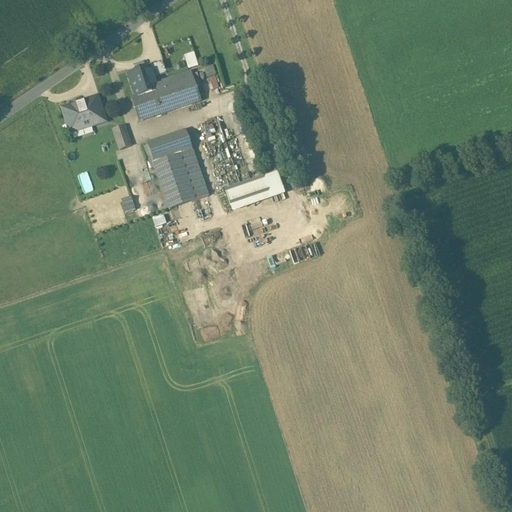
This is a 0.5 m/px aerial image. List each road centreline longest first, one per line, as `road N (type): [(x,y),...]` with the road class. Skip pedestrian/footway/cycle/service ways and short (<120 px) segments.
road 1 (track): [(511,508),(405,187)]
road 2 (residential): [(0,117),(169,0)]
